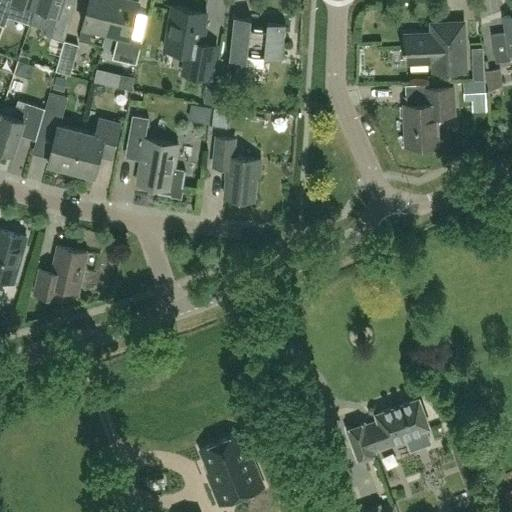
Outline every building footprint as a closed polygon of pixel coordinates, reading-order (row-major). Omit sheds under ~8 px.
[(0,0),(0,24),(4,26),(8,16),(30,24),(37,0),(0,0)] [(62,0),(37,0),(30,24),(42,28),(40,33),(64,41),(73,9),(61,5),(62,0)] [(106,32),(113,0),(88,0),(79,40),(89,42),(92,28),(106,32)] [(113,0),(106,32),(118,35),(113,58),(136,64),(142,40),(129,37),(138,0),(113,0)] [(172,6),(164,49),(186,53),(183,74),(211,79),(217,45),(201,42),(206,12),(172,6)] [(510,54),(511,54),(511,14),(504,16),(506,32),(492,34),(496,62),(510,60),(510,54)] [(229,59),(246,60),(246,65),(263,67),(264,57),(282,59),(286,23),(267,21),(266,28),(250,26),(251,18),(234,16),(229,59)] [(432,33),(404,34),(404,48),(402,48),(402,52),(405,52),(405,62),(433,61),(433,71),(465,70),(463,22),(431,23),(432,33)] [(78,44),(65,41),(56,70),(69,74),(78,44)] [(472,47),(473,80),(484,79),(483,47),(472,47)] [(222,105),(227,66),(219,65),(214,104),(222,105)] [(67,78),(56,75),(53,87),(65,90),(67,78)] [(485,81),(463,81),(464,100),(472,100),(485,99),(485,81)] [(216,83),(207,82),(204,103),(213,104),(216,83)] [(425,103),(404,104),(406,145),(437,144),(436,115),(454,114),(453,86),(425,87),(425,103)] [(50,91),(45,108),(38,132),(54,136),(48,163),(71,169),(80,130),(60,125),(68,96),(50,91)] [(15,109),(4,105),(0,116),(0,148),(13,153),(21,130),(37,135),(38,132),(45,108),(18,99),(15,109)] [(198,105),(195,121),(209,123),(211,107),(198,105)] [(214,107),(212,125),(226,127),(228,109),(214,107)] [(133,115),(127,146),(143,149),(137,183),(159,187),(158,193),(181,197),(186,171),(174,169),(178,144),(145,138),(149,118),(133,115)] [(95,133),(80,130),(71,169),(94,175),(99,155),(112,158),(121,124),(99,118),(95,133)] [(217,136),(213,166),(228,167),(225,197),(254,200),(256,177),(259,177),(261,159),(233,156),(235,138),(217,136)] [(0,278),(13,282),(26,236),(0,228),(0,278)] [(52,271),(40,268),(34,293),(59,299),(61,288),(78,291),(87,252),(58,245),(52,271)] [(431,444),(426,428),(429,427),(419,398),(375,414),(378,421),(365,425),(364,423),(347,429),(358,459),(375,453),(374,450),(403,440),(402,437),(404,436),(409,451),(431,444)] [(245,493),(246,493),(264,486),(251,454),(248,455),(238,432),(201,448),(209,469),(210,471),(211,472),(214,471),(217,478),(211,481),(220,504),(238,496),(237,494),(244,491),(245,493)] [(163,478),(149,479),(150,489),(164,487),(163,478)] [(307,511),(303,498),(280,506),(282,511),(307,511)]
